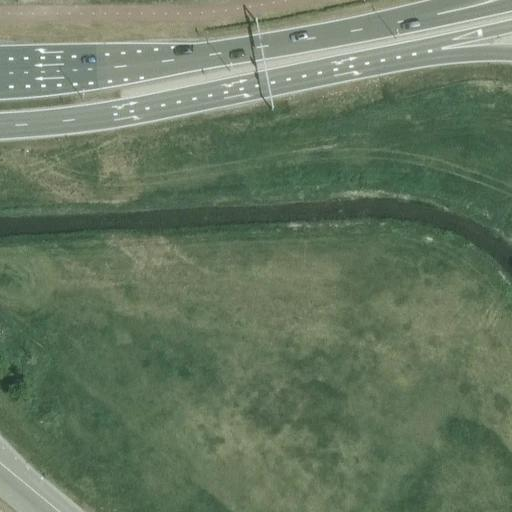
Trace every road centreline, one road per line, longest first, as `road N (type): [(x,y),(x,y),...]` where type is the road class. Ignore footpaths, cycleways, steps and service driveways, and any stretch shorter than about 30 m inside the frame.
road 1 (trunk): [(0,118),(114,109),(441,41)]
road 2 (trunk): [(432,21),(211,59),(0,75)]
